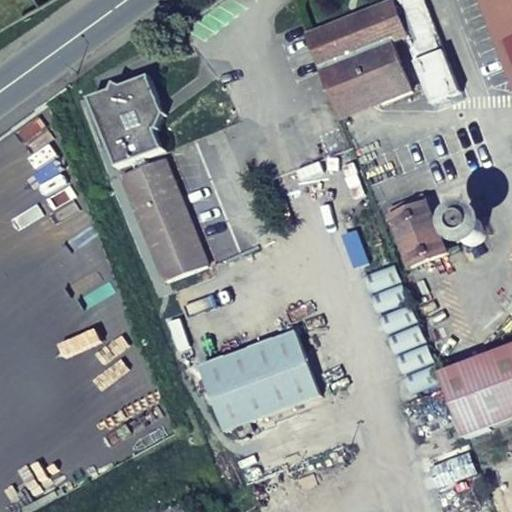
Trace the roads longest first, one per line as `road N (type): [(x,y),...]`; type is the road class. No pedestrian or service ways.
road 1 (unknown): [(448,492),(414,470),(335,261),(268,63),(272,0)]
road 2 (secondary): [(130,0),(0,91)]
